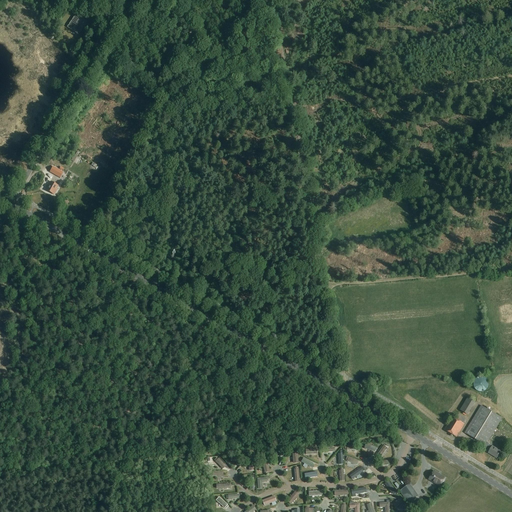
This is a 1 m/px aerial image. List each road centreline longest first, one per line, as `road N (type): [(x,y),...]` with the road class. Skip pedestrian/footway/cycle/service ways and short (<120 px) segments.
road 1 (secondary): [(511,494),(10,204)]
road 2 (track): [(511,269),(332,286),(343,375)]
road 3 (tertiary): [(10,204),(109,31),(147,0)]
road 4 (track): [(180,318),(0,215)]
road 5 (track): [(200,329),(330,402),(343,375)]
road 6 (track): [(200,329),(122,459)]
